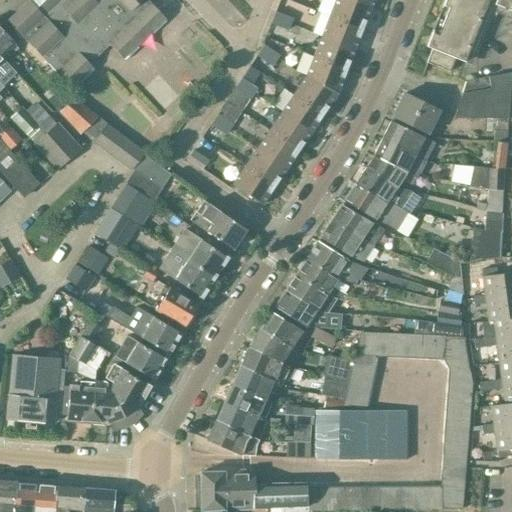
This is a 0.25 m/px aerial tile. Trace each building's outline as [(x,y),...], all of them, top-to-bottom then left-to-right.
[(151,32),(153,34),(166,21),(164,19),(165,18),(147,0),(33,0),(9,23),(71,88),(79,81),(81,83),(94,71),(92,69),(93,68),(89,64),(110,45),(123,59),(124,58),(126,60),(139,48),(137,46),(151,32)] [(370,8),(349,0),(334,0),(329,16),(362,29),(370,8)] [(349,0),(370,8),(373,0),(349,0)] [(511,0),(444,0),(426,47),(432,50),(427,63),(450,73),(456,59),(465,63),(489,3),(511,11),(511,0)] [(290,25),(293,19),(275,12),(273,18),(290,25)] [(320,37),(354,50),(362,29),(329,16),(320,37)] [(273,18),(271,24),(288,31),(290,25),(273,18)] [(0,28),(0,56),(5,61),(10,56),(7,53),(11,49),(14,52),(17,49),(14,46),(15,45),(0,28)] [(312,58),(346,71),(354,50),(320,37),(312,58)] [(276,61),(280,56),(264,45),(260,51),(276,61)] [(260,51),(256,56),(272,67),(276,61),(260,51)] [(0,82),(12,71),(4,62),(5,61),(0,56),(0,82)] [(306,75),(337,92),(346,71),(312,58),(306,75)] [(465,81),(453,119),(487,119),(507,119),(508,119),(510,73),(465,81)] [(295,91),(324,111),(337,92),(306,75),(295,91)] [(257,89),(241,78),(238,84),(254,94),(257,89)] [(238,84),(234,89),(250,100),(254,94),(238,84)] [(295,91),(282,110),(311,130),(324,111),(295,91)] [(392,115),(427,133),(438,109),(404,92),(392,115)] [(80,134),(96,118),(98,117),(73,98),(72,100),(70,98),(58,110),(59,112),(58,113),(80,134)] [(26,135),(37,123),(21,107),(9,119),(26,135)] [(311,130),(282,110),(269,129),(299,149),(311,130)] [(230,130),(233,124),(217,114),(214,120),(230,130)] [(494,141),(497,142),(506,143),(507,119),(487,119),(487,134),(495,134),(494,141)] [(214,120),(210,125),(226,136),(230,130),(214,120)] [(0,124),(0,139),(9,150),(20,141),(4,121),(0,124)] [(412,154),(415,155),(426,159),(434,143),(424,138),(425,137),(391,121),(382,139),(412,154)] [(58,125),(47,135),(67,160),(79,149),(58,125)] [(94,142),(103,150),(116,132),(107,125),(94,142)] [(269,129),(263,138),(256,149),(286,168),(299,149),(269,129)] [(126,139),(116,132),(103,150),(113,157),(126,139)] [(36,145),(57,168),(67,160),(47,135),(36,145)] [(135,146),(126,139),(113,157),(122,164),(135,146)] [(407,172),(418,175),(426,159),(415,155),(412,154),(382,139),(373,156),(403,170),(407,172)] [(0,141),(0,157),(8,150),(0,141)] [(507,143),(506,143),(497,142),(494,168),(504,169),(507,143)] [(132,171),(145,154),(135,146),(122,164),(132,171)] [(286,168),(256,149),(243,168),(273,188),(286,168)] [(193,150),(189,156),(204,167),(208,161),(193,150)] [(403,170),(373,156),(365,168),(396,186),(401,179),(410,184),(415,177),(417,178),(418,175),(407,172),(403,170)] [(230,187),(260,207),(273,188),(243,168),(230,187)] [(396,186),(365,168),(354,184),(389,205),(401,208),(412,191),(395,188),(396,186)] [(504,169),(494,168),(490,189),(503,192),(504,169)] [(0,180),(0,198),(1,200),(11,191),(0,180)] [(343,200),(375,220),(395,231),(406,212),(401,209),(401,208),(389,205),(354,184),(343,200)] [(110,208),(140,227),(155,204),(125,185),(110,208)] [(488,189),(485,210),(502,214),(503,192),(490,189),(488,189)] [(219,212),(203,200),(189,221),(232,250),(246,230),(219,212)] [(330,220),(371,246),(373,246),(384,230),(371,223),(340,204),(330,220)] [(115,241),(128,220),(110,209),(97,230),(115,241)] [(501,233),(502,214),(485,210),(485,212),(482,211),(481,219),(485,219),(484,231),(501,233)] [(330,220),(320,237),(352,257),(363,261),(373,246),(371,246),(330,220)] [(182,238),(184,240),(176,252),(214,278),(227,258),(187,230),(182,238)] [(481,260),(500,256),(501,234),(488,233),(482,232),(481,260)] [(348,262),(316,241),(306,257),(337,277),(341,280),(355,284),(357,279),(345,272),(342,270),(348,262)] [(76,261),(97,274),(107,259),(87,245),(76,261)] [(412,260),(461,277),(459,261),(433,249),(425,262),(413,258),(412,260)] [(214,278),(176,252),(168,264),(165,263),(160,271),(200,298),(214,278)] [(341,280),(337,277),(306,257),(295,273),(330,296),(343,300),(346,295),(335,289),(332,286),(337,278),(340,280),(355,285),(357,279),(355,284),(341,280)] [(9,259),(0,264),(0,288),(19,278),(9,259)] [(448,285),(447,288),(462,293),(461,277),(412,260),(408,271),(448,285)] [(67,278),(77,284),(86,270),(75,264),(68,276),(67,278)] [(148,268),(143,276),(152,282),(157,273),(148,268)] [(482,277),(496,275),(495,268),(493,268),(481,270),(482,277)] [(511,272),(496,275),(482,277),(481,277),(484,295),(484,299),(511,295),(511,272)] [(336,299),(344,301),(346,295),(343,300),(330,296),(295,273),(285,289),(320,312),(327,312),(330,308),(329,308),(336,299)] [(184,327),(196,305),(156,282),(151,290),(158,294),(151,308),(184,327)] [(463,294),(462,293),(447,288),(446,297),(443,297),(443,300),(459,305),(461,294),(463,294)] [(320,312),(285,289),(274,306),(305,327),(314,328),(340,329),(341,313),(320,312)] [(485,303),(484,299),(484,295),(473,296),(473,301),(474,305),(485,303)] [(511,317),(511,295),(484,299),(485,303),(488,321),(493,320),(511,317)] [(437,310),(457,314),(459,305),(443,300),(443,301),(439,300),(437,310)] [(136,307),(130,316),(147,326),(140,338),(168,354),(180,334),(136,307)] [(270,311),(259,329),(293,347),(296,348),(299,342),(296,341),(300,330),(270,311)] [(460,326),(460,324),(461,318),(437,314),(435,321),(435,323),(451,325),(460,326)] [(511,339),(511,317),(493,320),(493,322),(495,337),(496,341),(511,339)] [(88,320),(83,329),(79,336),(92,343),(101,328),(88,320)] [(429,334),(463,335),(462,332),(462,327),(460,326),(451,325),(435,323),(430,322),(429,331),(429,334)] [(329,347),(333,337),(314,328),(310,338),(329,347)] [(293,347),(259,329),(248,346),(281,362),(288,351),(291,352),(293,347)] [(375,370),(378,358),(360,333),(353,365),(375,370)] [(378,358),(391,358),(391,333),(360,333),(378,358)] [(404,334),(391,333),(391,358),(403,358),(404,334)] [(404,334),(403,358),(416,359),(417,334),(404,334)] [(417,334),(416,359),(429,359),(429,334),(417,334)] [(463,335),(429,334),(429,359),(441,359),(463,335)] [(463,335),(441,359),(448,370),(466,358),(463,335)] [(79,336),(68,354),(85,365),(95,371),(104,355),(107,357),(109,354),(92,343),(79,336)] [(121,344),(114,356),(153,380),(154,377),(157,376),(161,371),(159,368),(165,359),(126,336),(121,344)] [(496,341),(495,337),(484,338),(485,347),(496,345),(496,341)] [(484,338),(474,340),(473,340),(473,345),(474,348),(485,347),(484,338)] [(511,339),(496,341),(496,345),(499,363),(511,360),(511,339)] [(239,365),(273,379),(271,383),(280,387),(289,366),(281,362),(248,346),(247,349),(239,365)] [(77,372),(77,361),(85,365),(68,354),(67,355),(66,372),(77,372)] [(56,400),(55,400),(59,360),(13,355),(9,395),(6,420),(53,424),(56,400)] [(466,358),(448,370),(447,383),(471,385),(466,358)] [(511,360),(499,363),(501,380),(502,384),(511,382),(511,360)] [(93,380),(92,388),(90,420),(92,420),(92,423),(101,424),(101,421),(106,421),(106,424),(110,421),(120,422),(130,416),(135,408),(140,408),(136,406),(148,386),(112,365),(105,377),(113,382),(108,390),(106,389),(106,382),(104,381),(93,380)] [(273,379),(239,365),(231,383),(265,398),(271,383),(273,379)] [(372,383),(375,370),(353,365),(350,377),(372,383)] [(323,375),(320,395),(343,399),(344,394),(345,390),(347,381),(323,375)] [(369,395),(372,383),(350,378),(347,390),(369,395)] [(499,380),(490,381),(491,390),(502,388),(502,384),(501,380),(499,380)] [(490,381),(479,383),(480,388),(480,391),(491,390),(490,381)] [(511,382),(502,384),(502,388),(505,404),(505,406),(511,404),(511,382)] [(265,398),(231,383),(223,402),(260,418),(264,420),(272,403),(264,399),(265,398)] [(446,396),(470,397),(471,385),(447,383),(446,396)] [(87,420),(90,420),(92,388),(78,387),(78,385),(68,384),(66,418),(77,418),(77,422),(87,423),(87,420)] [(345,390),(344,394),(343,399),(345,399),(344,403),(366,408),(369,395),(347,390),(345,390)] [(445,408),(469,410),(470,397),(446,396),(445,408)] [(260,418),(223,402),(215,420),(248,436),(253,424),(257,426),(260,418)] [(366,411),(366,408),(344,403),(342,411),(312,411),(313,460),(329,460),(329,435),(342,435),(355,435),(367,435),(367,411),(366,411)] [(511,404),(505,406),(505,404),(490,406),(493,425),(494,429),(511,426),(511,404)] [(444,421),(468,423),(469,410),(445,408),(444,421)] [(380,411),(367,411),(367,435),(380,435),(380,424),(380,411)] [(380,411),(380,424),(406,424),(406,411),(380,411)] [(250,441),(252,437),(248,436),(215,420),(207,440),(240,455),(247,439),(250,441)] [(443,434),(467,436),(468,423),(444,421),(443,434)] [(406,435),(406,424),(380,424),(380,435),(406,435)] [(492,425),(481,426),(482,431),(482,434),(493,433),(494,433),(494,429),(493,425),(492,425)] [(511,426),(494,429),(494,433),(497,452),(511,450),(511,449),(511,426)] [(442,447),(466,449),(467,436),(443,434),(442,447)] [(329,460),(342,460),(342,435),(329,435),(329,460)] [(342,460),(355,460),(355,435),(342,435),(342,460)] [(367,435),(355,435),(355,460),(368,460),(367,435)] [(380,435),(367,435),(368,460),(380,459),(380,447),(380,435)] [(380,435),(380,447),(406,446),(406,435),(380,435)] [(285,457),(309,458),(309,443),(285,442),(285,457)] [(406,459),(406,446),(380,447),(380,459),(406,459)] [(441,460),(465,461),(466,449),(442,447),(441,460)] [(498,458),(511,456),(511,450),(497,452),(498,458)] [(441,472),(464,474),(465,461),(441,460),(441,472)] [(201,472),(201,509),(253,507),(306,506),(306,505),(306,482),(253,484),(253,470),(201,472)] [(441,472),(440,485),(461,508),(464,474),(441,472)] [(12,511),(15,483),(0,481),(0,511),(12,511)] [(31,511),(34,484),(15,483),(12,511),(31,511)] [(34,484),(31,511),(53,511),(56,486),(34,484)] [(400,485),(386,486),(387,509),(400,509),(400,485)] [(413,485),(400,485),(400,509),(409,509),(413,509),(413,485)] [(426,485),(413,485),(413,509),(420,509),(427,509),(426,485)] [(440,485),(426,485),(427,509),(461,508),(440,485)] [(56,486),(53,511),(81,511),(84,488),(56,486)] [(320,486),(307,486),(307,505),(309,505),(309,509),(320,509),(320,486)] [(333,486),(320,486),(320,509),(333,509),(333,486)] [(346,486),(333,486),(333,509),(344,509),(347,509),(346,486)] [(360,486),(346,486),(347,509),(360,509),(360,486)] [(373,486),(360,486),(360,509),(373,509),(373,486)] [(386,486),(373,486),(373,509),(387,509),(386,486)] [(111,511),(114,491),(84,488),(81,511),(111,511)]
